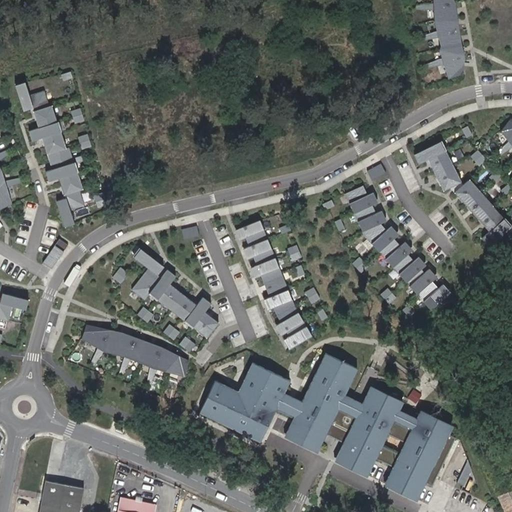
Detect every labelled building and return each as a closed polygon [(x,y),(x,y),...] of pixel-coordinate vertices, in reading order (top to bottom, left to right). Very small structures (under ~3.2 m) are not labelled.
[(443,64),(447,77),(462,73),(463,54),(460,41),(454,1),(453,0),(432,0),(432,3),(415,5),(415,9),(433,10),(433,20),(436,30),(419,36),(420,40),(438,37),(440,45),(438,48),(441,57),(425,64),(426,68),(443,64)] [(70,72),(62,74),(64,80),(72,78),(70,72)] [(65,226),(74,223),(69,209),(84,205),(79,190),(82,189),(68,147),(65,148),(51,105),(48,106),(43,91),(29,96),(24,82),(15,85),(15,84),(14,84),(23,110),(32,108),(38,127),(28,131),(31,141),(42,138),(52,169),(45,171),(48,181),(59,178),(65,198),(56,201),(65,228),(65,227),(65,226)] [(72,109),(76,124),(84,122),(80,107),(72,109)] [(511,118),(510,117),(500,130),(511,145),(511,118)] [(467,125),(461,128),(466,137),(472,134),(467,125)] [(0,209),(11,204),(6,188),(23,181),(21,177),(4,181),(1,170),(0,168),(0,159),(11,152),(9,149),(0,152),(0,129),(0,130),(0,128),(0,209)] [(87,133),(79,135),(83,150),(91,148),(87,133)] [(440,140),(413,154),(418,163),(428,159),(443,190),(450,186),(489,230),(481,237),(488,245),(510,226),(468,179),(462,185),(440,140)] [(477,149),(470,156),(478,165),(486,158),(477,149)] [(380,163),(367,170),(371,180),(386,172),(380,163)] [(501,176),(496,170),(488,176),(494,182),(501,176)] [(502,188),(507,194),(511,189),(511,187),(508,183),(502,188)] [(362,185),(344,193),(364,235),(432,311),(452,292),(445,284),(439,289),(433,282),(439,277),(431,269),(426,274),(423,270),(428,265),(421,257),(415,262),(409,255),(414,250),(407,242),(402,247),(395,239),(400,234),(393,227),(388,232),(381,224),(388,220),(384,212),(377,215),(372,206),(379,203),(375,193),(368,197),(362,185)] [(93,195),(97,207),(106,204),(103,192),(93,195)] [(325,209),(334,205),(331,199),(322,203),(325,209)] [(339,218),(334,221),(338,230),(344,227),(339,218)] [(259,219),(241,227),(276,315),(294,345),(312,335),(294,306),(259,219)] [(288,224),(279,227),(281,233),(290,230),(288,224)] [(181,229),(183,239),(199,235),(196,225),(181,229)] [(58,237),(46,262),(55,267),(68,241),(58,237)] [(296,244),(287,248),(292,260),(301,256),(296,244)] [(140,248),(133,257),(157,275),(163,266),(140,248)] [(369,268),(361,258),(353,265),(361,274),(369,268)] [(301,265),(295,267),(299,276),(304,274),(301,265)] [(120,267),(112,277),(120,283),(128,273),(120,267)] [(145,272),(131,289),(144,299),(149,293),(207,337),(218,322),(204,311),(211,303),(210,303),(202,296),(196,305),(169,284),(175,276),(167,269),(157,281),(145,272)] [(314,288),(305,293),(312,304),(320,299),(314,288)] [(398,299),(390,289),(382,295),(391,305),(398,299)] [(0,318),(8,320),(11,306),(25,309),(28,300),(29,300),(2,293),(0,301),(0,318)] [(412,311),(406,304),(401,308),(408,316),(412,311)] [(136,314),(148,323),(153,317),(141,307),(136,314)] [(323,309),(317,312),(322,320),(328,317),(323,309)] [(86,324),(81,338),(98,348),(90,364),(94,366),(104,351),(124,356),(119,373),(123,375),(131,359),(150,366),(146,384),(150,385),(156,369),(184,376),(188,360),(161,347),(122,332),(86,324)] [(166,324),(162,331),(174,340),(179,334),(166,324)] [(179,344),(185,349),(190,342),(184,338),(179,344)] [(239,392),(215,380),(199,412),(260,441),(275,410),(293,418),(284,437),(317,453),(326,434),(328,431),(348,441),(346,444),(343,443),(334,461),(366,477),(375,458),(393,467),(384,485),(416,501),(425,483),(432,486),(455,438),(449,435),(453,426),(421,410),(417,419),(399,411),(403,402),(371,386),(363,404),(345,395),(358,368),(326,353),(302,402),(284,393),(290,381),(253,362),(246,377),(250,379),(243,394),(239,392)] [(239,392),(243,394),(250,379),(246,377),(239,392)] [(346,444),(348,441),(328,431),(326,434),(343,443),(346,444)] [(472,470),(468,460),(456,483),(463,487),(472,470)] [(43,493),(42,499),(39,511),(79,511),(84,488),(45,480),(43,493)] [(501,505),(504,511),(511,511),(511,501),(508,494),(498,498),(501,505)] [(154,511),(156,504),(120,496),(116,511),(154,511)]
